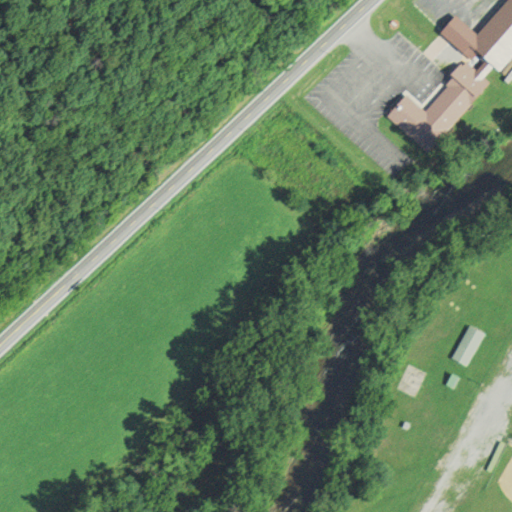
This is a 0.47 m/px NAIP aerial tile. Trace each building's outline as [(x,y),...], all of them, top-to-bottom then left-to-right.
[(408,94),(388,115),(429,151),(489,84),(468,64),(427,111),(408,94)] [(452,361),(470,329),(486,337),(467,369),(452,361)] [(447,387),(454,375),(462,379),(455,392),(447,387)] [(403,429),(406,423),(411,426),(408,432),(403,429)] [(492,475),(487,473),(501,443),(506,446),(492,475)]
